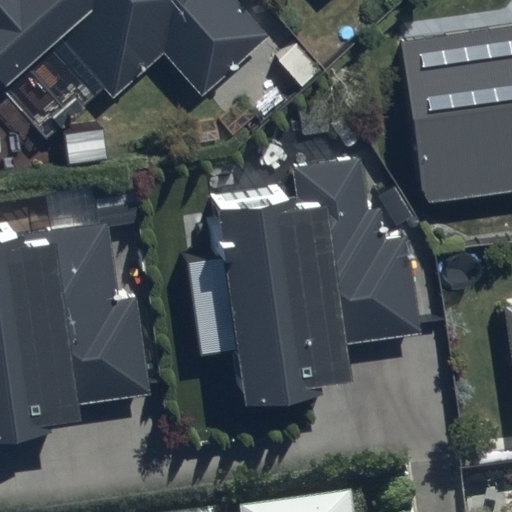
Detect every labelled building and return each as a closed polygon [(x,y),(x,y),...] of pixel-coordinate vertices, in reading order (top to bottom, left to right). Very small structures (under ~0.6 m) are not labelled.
[(263,29),(238,0),(0,0),(0,79),(38,124),(154,26),(201,81),(263,29)] [(511,0),(469,0),(393,10),(414,177),(511,164),(511,0)] [(373,119),(189,152),(231,384),(334,366),(327,329),(408,315),(373,119)] [(6,168),(0,168),(0,415),(139,393),(105,186),(11,201),(6,168)] [(511,401),(511,281),(494,284),(511,401)] [(337,511),(332,479),(332,474),(229,489),(231,511),(337,511)]
